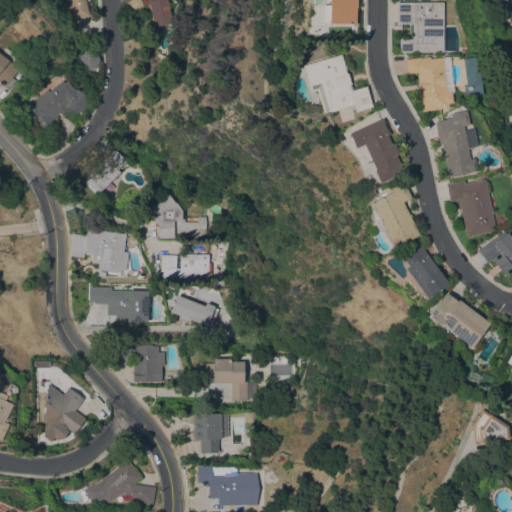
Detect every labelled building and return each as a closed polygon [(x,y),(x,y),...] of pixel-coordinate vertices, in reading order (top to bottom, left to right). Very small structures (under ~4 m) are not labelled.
[(84,0),(89,15),(73,19),(70,8),(68,8),(66,0),(84,0)] [(148,3),(147,3),(146,0),(167,0),(172,22),(153,26),(148,3)] [(329,23),(329,22),(322,22),(322,5),(329,5),(329,0),(356,0),(356,6),(355,6),(355,23),(329,23)] [(441,52),(398,52),(397,39),(410,39),(410,23),(399,23),(399,24),(394,24),(394,2),(441,2),(441,52)] [(90,71),(85,66),(85,65),(74,54),(85,43),(97,55),(98,59),(98,62),(90,71)] [(0,53),(18,67),(3,86),(0,83),(0,53)] [(340,54),(343,65),(344,65),(346,69),(344,70),(345,73),(346,73),(350,84),(348,84),(349,85),(350,85),(351,90),(365,86),(371,106),(354,111),(353,104),(322,113),(315,90),(310,91),(309,85),(308,85),(302,65),(340,54)] [(418,88),(419,88),(418,84),(417,84),(415,73),(406,74),(404,59),(419,57),(427,56),(428,59),(448,56),(452,90),(450,91),(451,102),(447,103),(447,107),(421,111),(418,88)] [(60,114),(59,112),(54,117),(55,118),(41,130),(24,109),(34,101),(33,100),(47,89),(48,91),(61,80),(63,83),(66,80),(73,88),(76,90),(76,89),(89,96),(84,103),(86,104),(81,112),(79,111),(77,113),(67,107),(66,107),(67,109),(60,114)] [(467,148),(469,159),(473,158),(476,170),(447,176),(440,143),(438,144),(433,121),(450,118),(449,113),(465,110),(468,125),(462,126),(463,130),(472,128),(475,142),(473,147),(467,148)] [(403,172),(379,182),(373,170),(374,169),(362,143),(354,147),(348,134),(359,129),(359,128),(382,118),(389,134),(386,135),(403,172)] [(115,150),(125,161),(120,166),(122,168),(118,171),(120,172),(95,195),(92,192),(93,191),(83,180),(115,150)] [(494,231),(465,237),(458,199),(449,201),(445,183),(451,182),(461,180),(462,183),(484,179),(494,231)] [(369,202),(388,192),(386,189),(397,184),(396,183),(402,181),(410,197),(401,201),(418,234),(391,248),(369,202)] [(205,216),(205,235),(172,236),(157,236),(157,225),(156,225),(145,210),(168,193),(174,202),(176,202),(182,210),(182,214),(184,214),(184,221),(198,221),(198,216),(205,216)] [(125,270),(120,270),(120,273),(97,269),(98,263),(90,262),(92,254),(84,253),(88,229),(125,235),(122,251),(127,252),(125,270)] [(511,239),(511,270),(509,267),(505,270),(507,273),(504,276),(490,259),(494,256),(496,259),(500,255),(498,253),(487,261),(478,249),(502,230),(504,233),(506,232),(511,239)] [(82,257),(71,255),(73,234),(85,235),(82,257)] [(418,244),(447,283),(427,299),(403,268),(407,265),(401,257),(418,244)] [(179,281),(161,281),(162,271),(160,271),(160,255),(176,255),(175,260),(179,260),(179,254),(196,255),(196,253),(209,254),(207,283),(178,282),(179,281)] [(147,322),(126,321),(126,320),(105,320),(106,303),(94,303),(94,302),(88,302),(88,286),(110,287),(110,290),(127,290),(147,290),(147,297),(148,297),(148,307),(147,307),(147,322)] [(489,323),(471,347),(448,330),(448,329),(440,323),(439,325),(428,317),(430,315),(426,312),(437,298),(439,299),(444,292),(456,301),(457,299),(489,323)] [(211,327),(190,319),(189,323),(177,319),(178,315),(169,312),(176,295),(204,305),(205,302),(214,305),(214,307),(217,309),(211,327)] [(163,365),(161,365),(161,381),(132,381),(132,354),(130,354),(130,358),(117,358),(118,343),(130,343),(130,345),(133,345),(157,345),(157,351),(163,352),(163,365)] [(511,346),(503,366),(511,370),(511,346)] [(246,400),(230,400),(230,382),(198,382),(198,363),(212,363),(212,358),(231,358),(231,361),(243,361),(243,362),(246,362),(246,400)] [(74,410),(84,418),(73,433),(69,430),(62,439),(60,437),(58,440),(54,438),(50,443),(38,434),(41,429),(43,429),(43,426),(45,424),(43,422),(43,421),(41,421),(42,415),(43,415),(36,409),(54,388),(62,394),(68,386),(83,398),(74,410)] [(1,440),(0,439),(0,391),(7,395),(4,400),(12,404),(4,422),(8,424),(1,440)] [(509,438),(473,442),(471,424),(481,409),(507,426),(509,438)] [(192,414),(226,413),(227,436),(220,437),(220,438),(217,439),(217,452),(199,453),(199,439),(193,439),(192,414)] [(122,491),(107,502),(103,497),(91,503),(84,489),(96,483),(127,459),(141,477),(133,483),(134,484),(154,487),(152,504),(129,501),(122,491)] [(247,472),(247,505),(217,505),(217,498),(208,498),(208,483),(196,483),(196,465),(211,465),(211,466),(236,466),(236,472),(247,472)]
